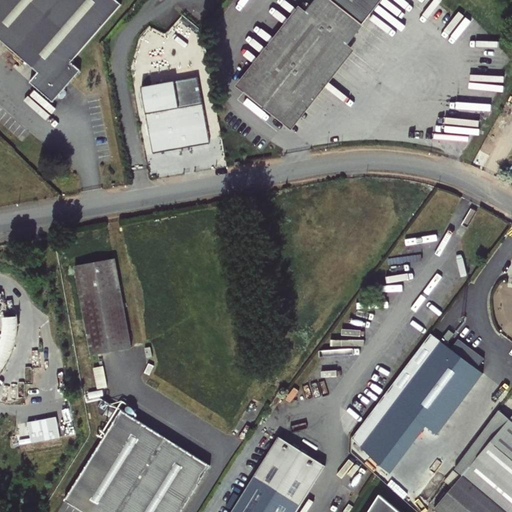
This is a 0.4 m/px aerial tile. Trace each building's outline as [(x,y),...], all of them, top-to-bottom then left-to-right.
[(72,62),(122,5),(117,0),(0,0),(0,38),(40,73),(32,82),(55,102),(82,70),(72,62)] [(319,0),(309,13),(247,93),(287,124),(349,45),(383,0),(319,0)] [(239,87),(247,93),(309,13),(301,7),(239,87)] [(357,51),(349,45),(287,124),(295,131),(357,51)] [(144,88),(149,115),(205,105),(200,78),(144,88)] [(149,115),(156,155),(184,150),(184,153),(192,151),(192,149),(212,145),(205,105),(149,115)] [(489,109),(485,116),(490,119),(494,112),(489,109)] [(115,257),(76,264),(93,353),(132,345),(115,257)] [(12,359),(13,355),(15,350),(18,339),(18,336),(19,328),(19,317),(5,317),(4,330),(4,335),(0,347),(0,376),(5,371),(7,368),(12,359)] [(443,338),(449,343),(454,335),(448,331),(443,338)] [(392,473),(428,426),(396,403),(441,341),(432,335),(354,439),(392,473)] [(440,434),(485,373),(441,341),(396,403),(428,426),(440,434)] [(105,365),(95,367),(98,387),(108,385),(105,365)] [(184,511),(212,468),(132,417),(137,409),(127,403),(123,411),(104,399),(100,406),(101,415),(115,423),(65,501),(82,511),(184,511)] [(501,410),(455,470),(508,511),(511,511),(511,406),(506,414),(501,410)] [(281,437),(257,474),(303,504),(304,504),(327,467),(281,437)] [(298,511),(303,504),(257,474),(232,511),(298,511)] [(506,511),(461,476),(435,509),(438,511),(506,511)] [(398,511),(378,494),(366,511),(398,511)]
